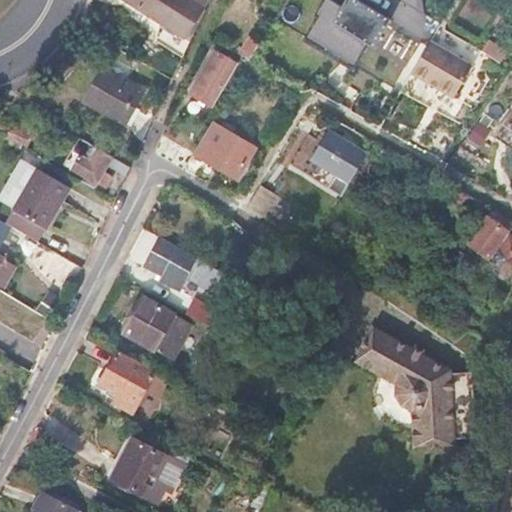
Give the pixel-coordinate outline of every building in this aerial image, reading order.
[(194,33),(206,8),(192,0),(127,0),(165,23),(191,39),(194,33)] [(207,6),(210,0),(192,0),(206,8),(207,6)] [(346,8),(334,29),(346,38),(341,47),(355,56),(364,44),(374,49),(385,33),(346,8)] [(183,58),(191,39),(165,23),(155,40),(183,58)] [(481,52),(502,63),(509,49),(488,38),(481,52)] [(423,53),(412,71),(454,96),(473,64),(431,39),(423,53)] [(205,67),(191,94),(213,106),(235,62),(218,53),(209,69),(205,67)] [(105,69),(87,99),(125,121),(142,90),(105,69)] [(204,135),(233,151),(238,142),(219,132),(231,108),(224,103),(215,116),(204,135)] [(157,151),(185,168),(192,155),(201,141),(168,122),(157,147),(157,151)] [(11,127),(7,133),(9,135),(25,144),(36,125),(11,127)] [(349,181),(369,149),(331,128),(312,158),(349,181)] [(185,168),(199,177),(208,162),(237,177),(245,162),(230,155),(233,151),(204,135),(201,141),(192,155),(185,168)] [(113,155),(80,136),(66,162),(106,186),(113,175),(104,169),(113,155)] [(39,165),(27,185),(60,202),(71,184),(39,165)] [(60,202),(27,185),(7,222),(13,225),(39,240),(60,202)] [(247,205),(277,222),(285,208),(256,191),(247,205)] [(0,247),(13,225),(7,222),(0,217),(0,282),(5,286),(18,266),(0,255),(0,247)] [(294,231),(313,242),(321,229),(302,217),(294,231)] [(488,257),(506,231),(487,217),(470,242),(488,257)] [(511,235),(509,233),(488,262),(509,275),(511,269),(511,235)] [(223,279),(233,284),(236,278),(162,236),(146,265),(157,271),(155,277),(166,284),(167,281),(182,290),(195,268),(220,283),(223,279)] [(143,297),(127,327),(124,332),(160,352),(173,330),(168,324),(175,313),(143,297)] [(191,316),(209,326),(219,307),(203,298),(191,316)] [(416,444),(456,440),(455,435),(478,433),(472,369),(449,371),(449,368),(374,327),(356,360),(395,382),(395,394),(402,404),(412,409),(416,444)] [(156,372),(123,354),(118,351),(117,353),(101,383),(121,395),(116,403),(133,413),(156,372)] [(134,437),(111,478),(149,497),(170,457),(134,437)] [(76,511),(78,508),(44,490),(32,511),(76,511)]
